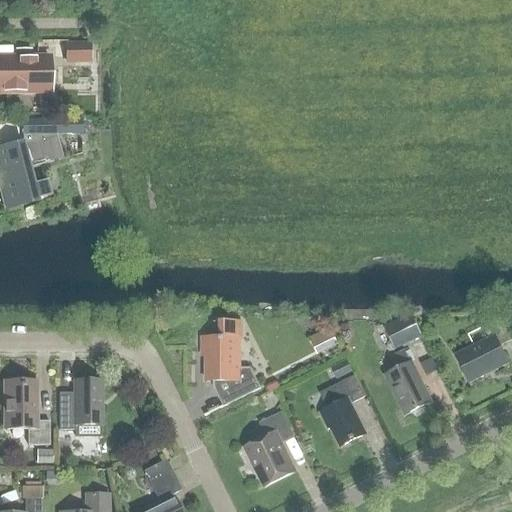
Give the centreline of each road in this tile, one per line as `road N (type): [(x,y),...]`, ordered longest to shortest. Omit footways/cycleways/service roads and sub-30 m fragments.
road 1 (residential): [(222,511),(145,356),(110,341),(0,342)]
road 2 (tertiary): [(332,511),(511,426)]
